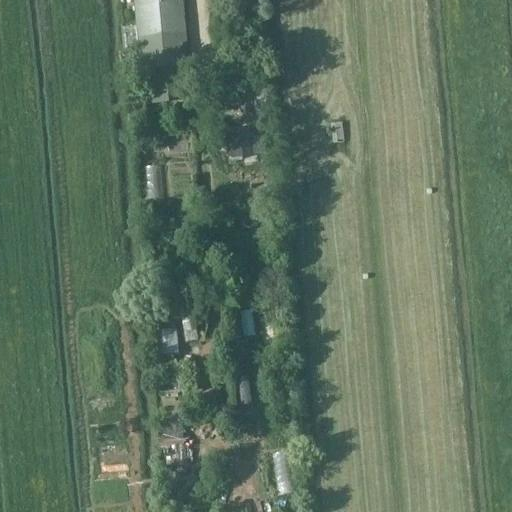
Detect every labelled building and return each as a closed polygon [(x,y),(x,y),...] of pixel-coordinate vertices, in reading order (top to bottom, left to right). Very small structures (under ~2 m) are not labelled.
[(185,65),(183,44),(186,44),(182,0),(134,0),(136,26),(124,27),(125,49),(149,47),(151,68),(155,67),(156,75),(145,76),(147,103),(170,101),(170,97),(182,96),(179,66),(185,65)] [(266,114),(265,80),(218,81),(219,106),(244,105),(243,98),(255,97),(256,114),(266,114)] [(167,306),(165,287),(150,289),(159,378),(175,376),(173,355),(180,354),(177,329),(176,329),(174,306),(167,306)] [(197,306),(207,305),(206,292),(196,293),(197,306)] [(187,342),(199,340),(193,304),(181,306),(187,342)] [(273,343),(283,342),(282,332),(272,333),(273,343)] [(159,396),(184,393),(183,381),(158,384),(159,396)]
